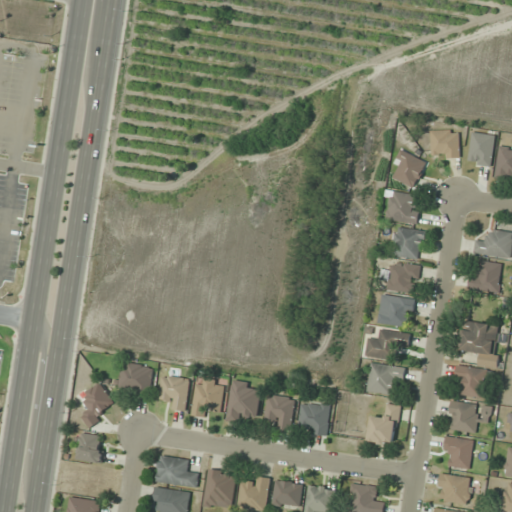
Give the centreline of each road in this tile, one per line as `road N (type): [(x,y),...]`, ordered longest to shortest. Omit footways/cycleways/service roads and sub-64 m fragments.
road 1 (secondary): [(81,0),(5,511)]
road 2 (secondary): [(34,511),(109,0)]
road 3 (residential): [(411,511),(462,198)]
road 4 (residential): [(416,472),(141,431)]
road 5 (secondary): [(38,488),(29,455),(44,332),(35,318)]
